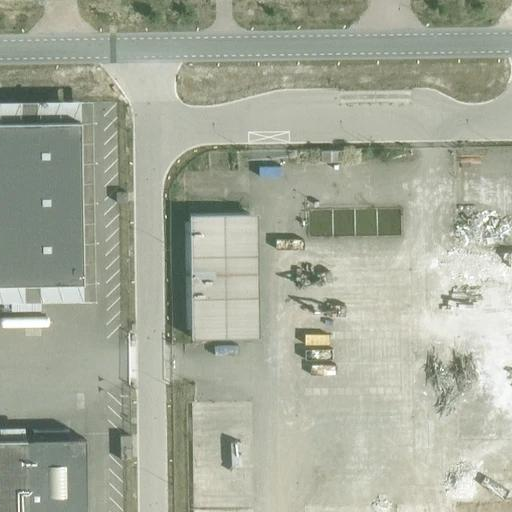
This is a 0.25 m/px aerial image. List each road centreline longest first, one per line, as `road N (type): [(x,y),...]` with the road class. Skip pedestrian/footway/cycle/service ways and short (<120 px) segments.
road 1 (unclassified): [(156,511),(146,130)]
road 2 (unclassified): [(145,47),(511,42)]
road 3 (unclassified): [(146,130),(511,127)]
road 4 (unclassified): [(0,50),(145,47)]
